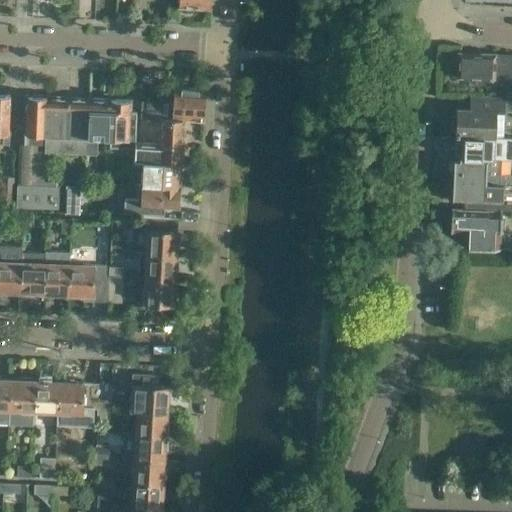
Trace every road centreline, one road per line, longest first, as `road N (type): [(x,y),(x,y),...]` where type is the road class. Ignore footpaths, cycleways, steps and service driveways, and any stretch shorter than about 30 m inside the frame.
road 1 (residential): [(341,511),(406,342),(424,64),(440,31)]
road 2 (residential): [(216,344),(230,55)]
road 3 (residential): [(230,55),(0,45)]
road 4 (residential): [(0,333),(216,344)]
road 5 (residential): [(205,511),(216,344)]
